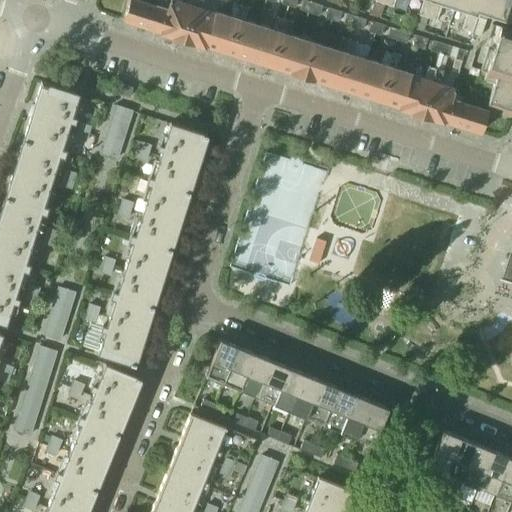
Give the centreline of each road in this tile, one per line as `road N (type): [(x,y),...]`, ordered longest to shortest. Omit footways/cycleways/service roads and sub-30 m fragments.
road 1 (residential): [(258,88),(511,168)]
road 2 (residential): [(429,399),(189,302)]
road 3 (residential): [(189,302),(258,88)]
road 4 (residential): [(107,511),(189,302)]
road 5 (residential): [(63,30),(258,88)]
road 6 (residential): [(429,399),(382,511)]
